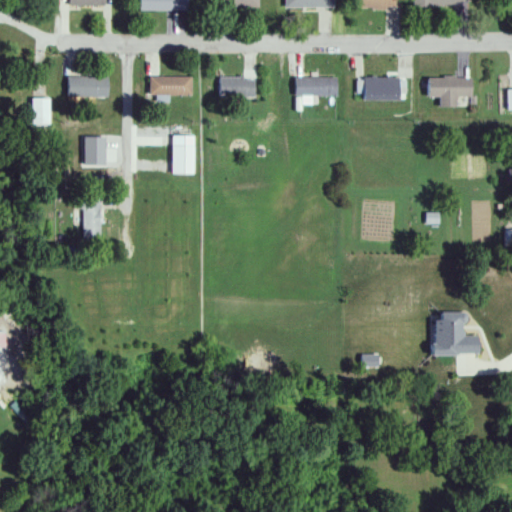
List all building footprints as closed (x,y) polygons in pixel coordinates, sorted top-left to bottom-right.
[(186,0),(134,0),(135,11),(187,11),(186,0)] [(212,0),(212,11),(258,11),(258,0),(212,0)] [(332,8),(332,0),(281,0),(282,8),(332,8)] [(350,0),(351,9),(393,9),(393,0),(350,0)] [(106,98),(106,77),(63,77),(63,98),(106,98)] [(187,77),(145,77),(145,96),(187,96),(187,77)] [(289,96),(336,96),(336,77),(289,77),(289,96)] [(453,97),(468,97),(469,77),(422,77),(422,97),(435,97),(435,107),(453,107),(453,97)] [(252,98),(252,78),(214,78),(214,98),(252,98)] [(354,78),(354,100),(401,100),(401,78),(354,78)] [(511,110),(511,88),(502,88),(502,110),(511,110)] [(46,98),(28,98),(28,125),(46,125),(46,98)] [(189,146),(166,145),(166,175),(189,175),(189,146)] [(79,228),(79,242),(98,242),(98,197),(71,197),(71,228),(79,228)]
